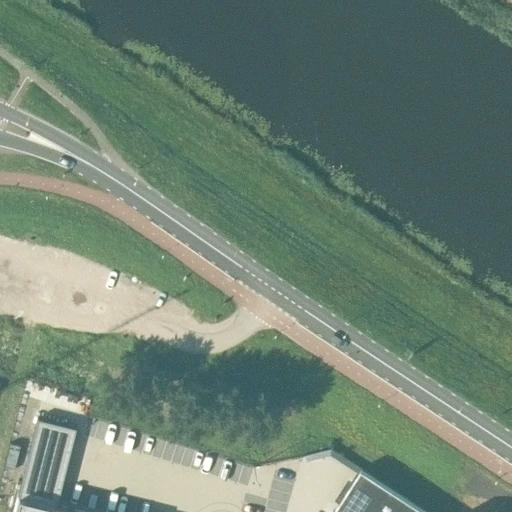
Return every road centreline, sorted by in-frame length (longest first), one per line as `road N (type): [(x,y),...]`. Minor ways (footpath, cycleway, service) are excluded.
road 1 (tertiary): [(511,451),(131,191),(0,124)]
road 2 (track): [(276,296),(230,340),(190,344),(40,295),(0,290)]
